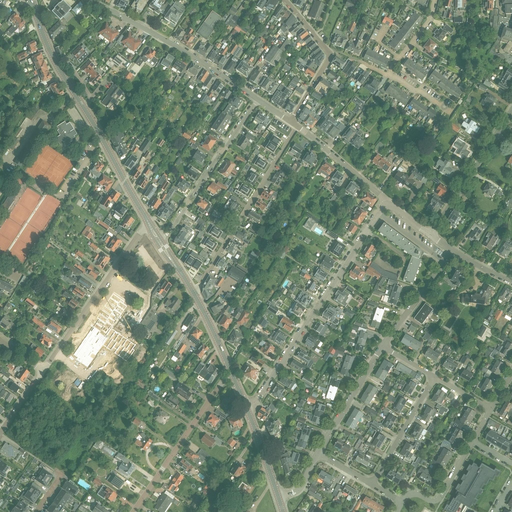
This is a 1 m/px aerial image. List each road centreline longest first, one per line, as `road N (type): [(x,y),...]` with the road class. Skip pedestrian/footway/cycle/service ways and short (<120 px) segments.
road 1 (tertiary): [(385,200),(248,413)]
road 2 (residential): [(192,293),(296,126)]
road 3 (residential): [(256,99),(87,0)]
road 4 (residential): [(43,372),(147,222)]
road 5 (residential): [(160,243),(256,99)]
road 6 (residential): [(133,511),(230,370)]
road 7 (secondary): [(100,137),(28,0)]
road 8 (residential): [(290,121),(330,53),(283,0)]
road 9 (tertiary): [(430,236),(511,112)]
road 10 (tertiary): [(318,456),(383,346)]
road 11 (residential): [(371,484),(434,378)]
